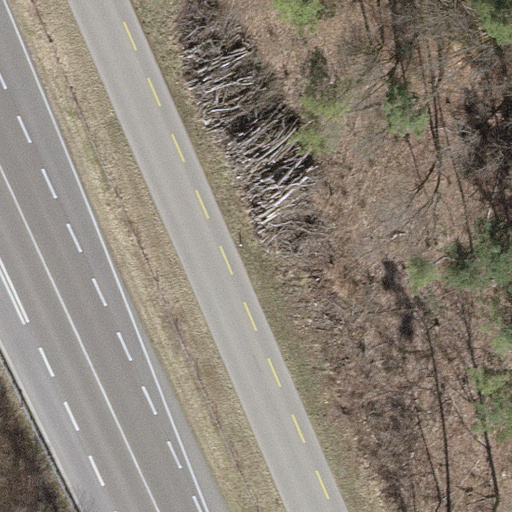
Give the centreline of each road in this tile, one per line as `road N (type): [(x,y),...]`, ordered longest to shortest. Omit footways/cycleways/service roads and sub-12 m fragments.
road 1 (primary): [(100,0),(320,511)]
road 2 (trunk): [(31,229),(162,511)]
